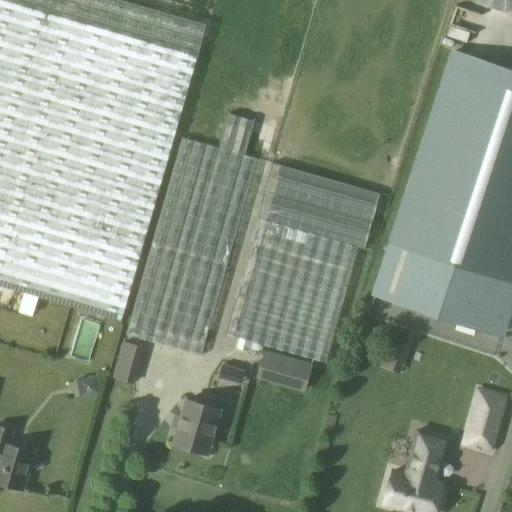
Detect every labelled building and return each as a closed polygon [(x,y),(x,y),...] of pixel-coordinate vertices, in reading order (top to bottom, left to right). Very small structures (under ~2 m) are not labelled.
[(0,0),(0,285),(121,321),(207,25),(121,0),(0,0)] [(507,317),(511,300),(511,69),(455,51),(381,276),(507,317)] [(245,155),(254,121),(230,114),(220,148),(182,138),(126,335),(202,355),(257,159),(245,155)] [(365,249),(380,194),(273,163),(257,218),(259,219),(226,334),(326,362),(358,247),(365,249)] [(134,384),(145,347),(123,341),(112,378),(134,384)] [(401,370),(404,347),(388,344),(384,368),(401,370)] [(311,361),(265,348),(257,375),(304,388),(311,361)] [(217,376),(241,381),(243,369),(220,364),(217,376)] [(96,394),(95,375),(79,376),(80,395),(96,394)] [(509,394),(478,385),(461,445),(493,453),(509,394)] [(207,454),(221,409),(186,399),(173,444),(207,454)] [(0,483),(23,490),(34,452),(9,445),(13,431),(0,427),(0,452),(1,452),(0,454),(0,483)] [(417,511),(434,511),(442,485),(436,483),(448,439),(418,431),(406,475),(393,471),(384,503),(417,511)]
